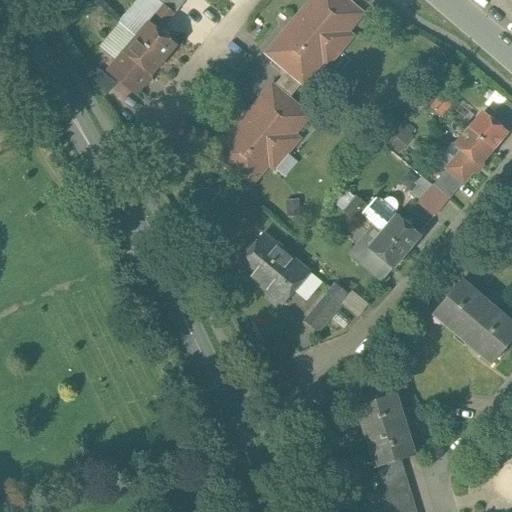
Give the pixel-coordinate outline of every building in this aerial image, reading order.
[(356,0),(308,0),(268,47),(308,82),(369,11),(356,0)] [(154,15),(132,39),(160,65),(182,41),(154,15)] [(139,88),(160,65),(132,39),(110,62),(139,88)] [(274,77),(209,152),(251,188),(316,113),(274,77)] [(511,124),(485,102),(464,127),(494,152),(511,130),(511,124)] [(402,122),(386,139),(400,151),(415,134),(402,122)] [(472,178),(494,152),(464,127),(442,153),(472,178)] [(396,206),(382,222),(411,247),(425,230),(396,206)] [(399,261),(411,247),(382,222),(370,237),(399,261)] [(234,258),(285,302),(314,268),(263,225),(234,258)] [(436,303),(493,352),(511,329),(511,312),(464,271),(436,303)] [(359,316),(369,303),(337,280),(306,323),(320,333),(342,303),(359,316)] [(375,462),(415,449),(396,386),(355,398),(375,462)]
